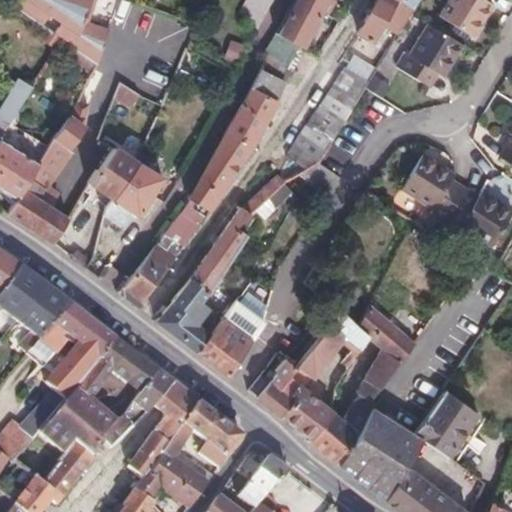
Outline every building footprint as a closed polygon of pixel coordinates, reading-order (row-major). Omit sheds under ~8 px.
[(292,0),(273,34),(300,48),(325,0),(292,0)] [(380,25),(395,34),(408,13),(416,0),(373,0),(355,31),(370,41),(380,25)] [(485,1),(485,0),(446,0),(436,16),(470,37),(490,5),(485,1)] [(439,76),(459,43),(426,23),(406,56),(402,53),(392,66),(425,86),(434,73),(439,76)] [(41,39),(53,48),(59,39),(46,31),(41,39)] [(70,60),(76,51),(59,39),(53,48),(70,60)] [(295,54),(270,40),(259,60),(261,62),(258,68),(281,80),(295,54)] [(379,69),(359,57),(350,70),(345,67),(284,158),(304,171),(317,162),(365,83),(370,87),(379,69)] [(258,68),(256,71),(239,105),(236,104),(229,116),(182,199),(169,219),(147,250),(120,286),(139,302),(180,244),(216,193),(254,137),(283,81),(281,80),(258,68)] [(0,130),(28,87),(16,80),(0,103),(0,130)] [(66,115),(81,125),(85,106),(74,102),(66,115)] [(15,197),(3,213),(38,235),(50,242),(64,218),(54,211),(48,207),(58,191),(47,183),(66,154),(63,152),(82,125),(81,125),(66,115),(35,165),(15,197)] [(511,121),(500,140),(506,144),(498,158),(511,167),(511,121)] [(95,170),(113,147),(101,138),(84,163),(95,170)] [(0,187),(15,197),(35,165),(0,142),(0,187)] [(108,198),(135,161),(113,147),(95,170),(85,183),(108,198)] [(448,180),(450,174),(419,155),(398,188),(430,207),(426,213),(440,222),(461,188),(448,180)] [(159,178),(135,161),(108,198),(100,209),(99,216),(115,227),(126,211),(134,216),(159,178)] [(327,193),(338,176),(317,162),(306,179),(327,193)] [(275,174),(237,207),(246,215),(264,198),(281,182),(282,182),(275,174)] [(290,192),(281,182),(264,198),(273,208),(290,192)] [(475,196),(461,188),(440,222),(454,230),(457,226),(488,245),(509,212),(477,192),(475,196)] [(203,251),(185,276),(205,291),(243,235),(231,227),(246,215),(237,207),(203,251)] [(0,290),(18,266),(0,252),(0,290)] [(18,266),(0,290),(0,310),(13,321),(43,284),(18,266)] [(150,319),(193,351),(208,333),(195,323),(206,308),(198,301),(205,291),(185,276),(150,319)] [(43,284),(13,321),(28,333),(16,348),(24,354),(37,340),(68,303),(43,284)] [(24,354),(40,367),(63,341),(59,338),(63,334),(74,343),(42,382),(51,390),(36,407),(39,409),(48,416),(73,388),(74,386),(114,338),(68,303),(37,340),(24,354)] [(412,343),(367,305),(355,327),(367,337),(365,339),(377,349),(353,392),(368,401),(413,344),(412,343)] [(316,307),(304,321),(317,331),(329,317),(316,307)] [(355,327),(337,310),(293,366),(310,379),(342,338),(358,349),(365,339),(367,337),(355,327)] [(193,351),(226,377),(243,350),(260,323),(245,312),(232,329),(219,318),(208,333),(193,351)] [(138,393),(155,371),(114,338),(74,386),(89,397),(109,371),(138,393)] [(277,367),(252,398),(276,417),(299,388),(285,376),(292,367),(282,360),(277,367)] [(196,402),(170,382),(150,408),(162,417),(147,436),(126,466),(142,479),(161,453),(196,402)] [(109,449),(128,430),(73,388),(48,416),(26,442),(9,460),(16,466),(32,478),(41,484),(72,445),(90,459),(102,444),(109,449)] [(299,388),(276,417),(307,442),(330,412),(299,388)] [(445,392),(413,433),(424,440),(447,457),(476,414),(445,392)] [(368,401),(359,424),(336,461),(382,496),(403,468),(424,440),(413,433),(368,401)] [(239,436),(196,402),(161,453),(171,460),(188,433),(203,444),(196,455),(214,469),(239,436)] [(118,419),(129,426),(142,413),(130,403),(118,419)] [(26,442),(48,416),(39,409),(18,434),(9,426),(0,436),(0,452),(9,460),(26,442)] [(330,412),(307,442),(335,464),(336,461),(359,424),(350,416),(343,423),(330,412)] [(490,460),(506,467),(511,453),(511,439),(509,438),(503,435),(490,460)] [(91,460),(90,459),(72,445),(41,484),(32,478),(13,502),(6,511),(40,511),(49,502),(55,506),(91,460)] [(0,474),(9,460),(0,452),(0,474)] [(161,453),(142,479),(135,490),(148,500),(158,488),(186,508),(203,484),(171,460),(161,453)] [(242,505),(251,511),(258,502),(285,472),(266,458),(244,484),(253,492),(242,505)] [(403,468),(382,496),(394,505),(403,511),(463,511),(415,477),(403,468)] [(268,511),(287,491),(295,498),(305,487),(285,472),(258,502),(251,511),(268,511)] [(0,511),(6,511),(13,502),(0,489),(0,511)] [(148,500),(135,490),(119,511),(146,511),(153,503),(148,500)] [(511,511),(511,498),(497,491),(487,511),(511,511)] [(223,505),(232,511),(251,511),(242,505),(229,496),(223,505)] [(205,511),(232,511),(223,505),(215,500),(205,511)]
